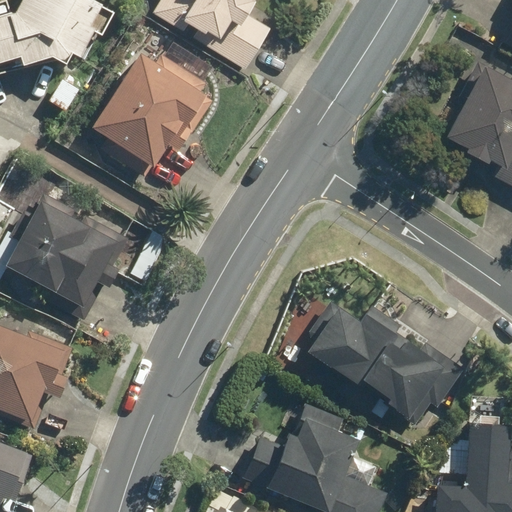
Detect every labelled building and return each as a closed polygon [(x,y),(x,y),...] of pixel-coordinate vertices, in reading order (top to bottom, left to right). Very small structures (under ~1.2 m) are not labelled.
[(112,2),(107,0),(23,0),(20,8),(0,14),(0,73),(45,59),(84,57),(112,2)] [(256,0),(162,0),(153,16),(247,72),(273,28),(249,14),(256,0)] [(511,24),(501,44),(511,50),(511,24)] [(211,93),(141,49),(92,127),(103,134),(94,148),(144,179),(180,123),(188,128),(211,93)] [(511,76),(477,58),(460,92),(469,97),(448,139),(498,165),(493,175),(511,185),(511,76)] [(83,88),(63,76),(47,101),(67,113),(83,88)] [(43,300),(90,326),(125,263),(113,257),(125,236),(47,193),(21,240),(7,265),(49,288),(43,300)] [(7,265),(21,240),(7,232),(0,244),(0,277),(0,278),(7,265)] [(339,301),(308,348),(356,380),(361,373),(391,393),(385,402),(408,418),(445,361),(399,330),(404,323),(371,301),(361,316),(339,301)] [(81,350),(0,320),(0,409),(34,421),(45,391),(64,398),(81,350)] [(261,433),(243,476),(318,508),(316,511),(379,511),(388,492),(345,474),(362,434),(301,408),(285,443),(261,433)] [(511,511),(511,435),(510,434),(511,416),(462,414),(461,437),(431,456),(430,477),(439,478),(437,511),(511,511)] [(0,504),(3,495),(13,498),(31,449),(0,437),(0,504)]
